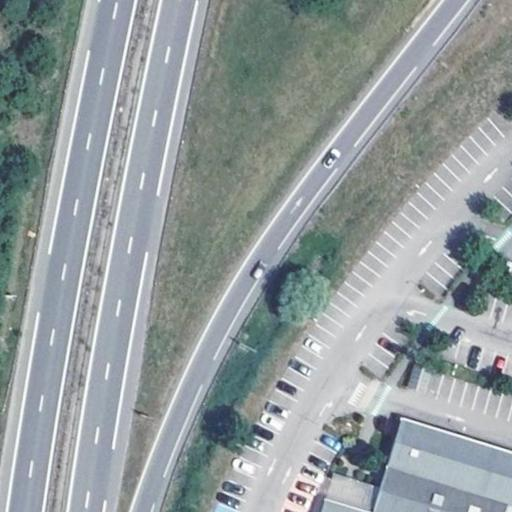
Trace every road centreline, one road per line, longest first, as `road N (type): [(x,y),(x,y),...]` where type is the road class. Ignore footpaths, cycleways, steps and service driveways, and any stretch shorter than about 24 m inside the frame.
road 1 (motorway): [(140,511),(200,367),(271,243),(455,0)]
road 2 (motorway): [(85,511),(178,0)]
road 3 (motorway): [(117,0),(25,511)]
